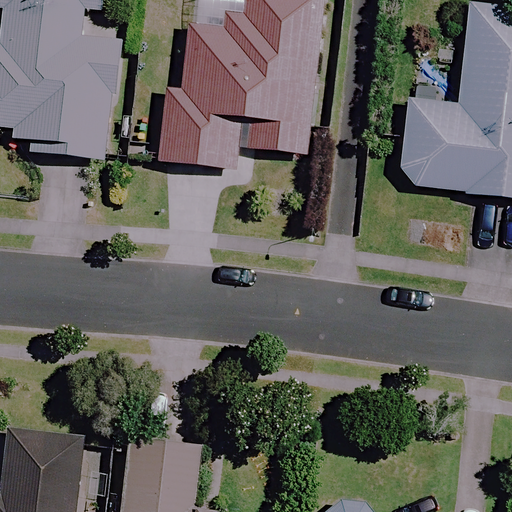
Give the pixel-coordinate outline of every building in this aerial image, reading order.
[(0,0),(0,132),(6,133),(5,144),(53,148),(51,162),(100,166),(108,72),(120,74),(123,45),(79,41),(81,14),(99,15),(100,0),(0,0)] [(304,161),(315,0),(237,0),(236,21),(219,19),(218,37),(178,34),(177,46),(157,44),(149,170),(235,176),(236,157),(304,161)] [(511,15),(462,11),(451,109),(402,104),(393,191),(511,203),(511,15)] [(68,511),(75,444),(2,437),(0,463),(0,511),(68,511)] [(203,511),(189,510),(195,453),(119,445),(111,511),(203,511)]
